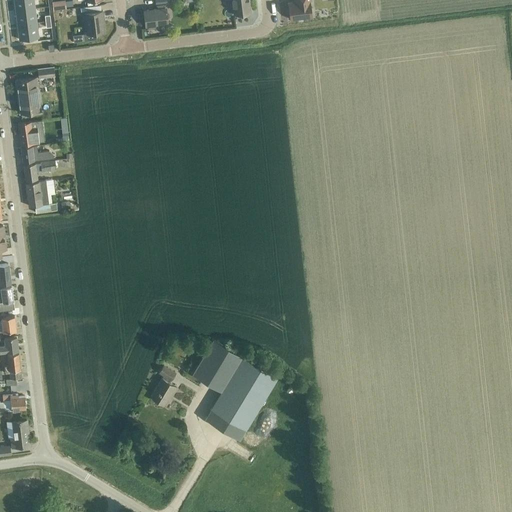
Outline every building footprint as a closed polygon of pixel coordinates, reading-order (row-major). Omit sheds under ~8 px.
[(14,0),(16,10),(26,9),(35,8),(34,0),(14,0)] [(60,0),(54,1),(55,10),(68,8),(66,0),(60,0)] [(232,0),(234,14),(251,12),(249,0),(232,0)] [(293,0),(294,1),(288,2),(290,19),(312,16),(310,0),(293,0)] [(157,9),(145,10),(147,28),(155,27),(154,23),(167,22),(166,18),(168,18),(169,16),(168,13),(167,12),(166,12),(165,4),(160,5),(157,5),(157,9)] [(26,9),(16,10),(17,17),(18,24),(27,23),(37,22),(36,17),(35,8),(26,9)] [(97,39),(97,33),(104,32),(102,17),(103,17),(103,10),(85,12),(86,19),(85,19),(87,33),(85,34),(85,41),(97,39)] [(27,23),(18,24),(19,39),(29,38),(39,37),(37,22),(27,23)] [(54,67),(38,69),(39,78),(55,76),(54,67)] [(36,77),(16,79),(21,112),(40,110),(36,77)] [(44,141),(42,120),(18,123),(21,144),(39,142),(44,141)] [(36,145),(22,147),(23,161),(35,160),(36,160),(54,158),(53,154),(49,151),(47,151),(37,152),(36,145)] [(56,169),(55,160),(24,164),(26,180),(38,178),(37,171),(42,170),(42,171),(56,169)] [(39,181),(26,182),(29,206),(35,205),(36,212),(57,209),(56,202),(52,203),(51,188),(54,188),(53,179),(45,180),(39,181)] [(0,287),(1,287),(11,286),(10,283),(11,283),(8,263),(0,264),(0,287)] [(0,310),(14,309),(11,286),(1,287),(0,287),(0,310)] [(1,313),(0,313),(0,331),(4,331),(16,330),(14,315),(3,317),(2,313),(1,313)] [(0,351),(18,349),(17,336),(5,337),(5,344),(0,344),(0,351)] [(246,428),(277,377),(243,356),(242,357),(213,340),(193,373),(205,380),(221,390),(222,390),(211,407),(246,428)] [(4,367),(5,374),(9,374),(10,379),(16,378),(21,377),(19,353),(7,355),(8,366),(4,367)] [(173,395),(177,387),(169,382),(175,372),(164,364),(159,372),(164,375),(151,396),(164,404),(171,393),(173,395)] [(293,382),(286,391),(291,394),(298,385),(293,382)] [(11,399),(12,410),(26,409),(25,396),(18,396),(18,394),(2,395),(3,400),(11,399)] [(27,419),(9,421),(12,447),(30,444),(27,419)] [(0,454),(11,453),(10,446),(0,446),(0,454)]
